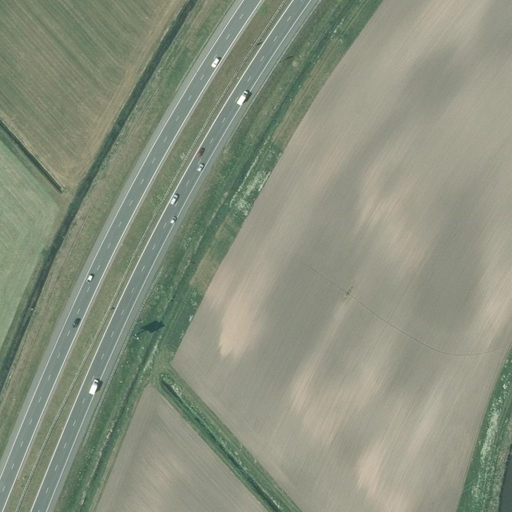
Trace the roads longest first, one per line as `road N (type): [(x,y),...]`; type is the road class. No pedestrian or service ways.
road 1 (motorway): [(44,511),(103,363),(225,118),(305,0)]
road 2 (motorway): [(253,0),(184,96),(59,331),(0,485)]
